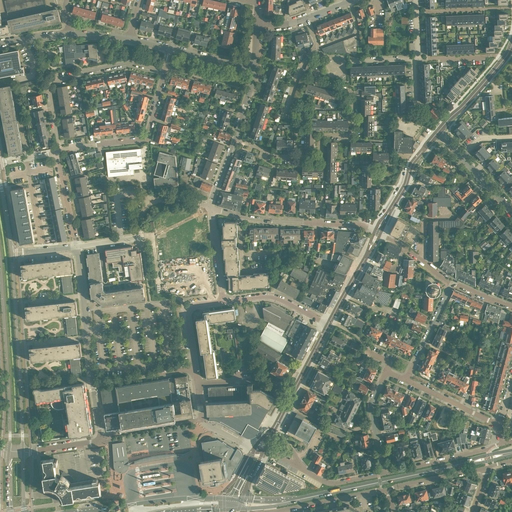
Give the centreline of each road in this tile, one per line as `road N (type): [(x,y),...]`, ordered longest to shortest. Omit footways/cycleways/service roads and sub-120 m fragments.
road 1 (residential): [(235,139),(276,157),(315,158),(324,135),(347,136),(352,94),(320,82),(317,47)]
road 2 (primary): [(306,498),(511,452)]
road 3 (tertiary): [(22,452),(11,253)]
road 4 (tertiary): [(0,259),(9,451)]
road 5 (primary): [(232,499),(174,498),(88,511)]
road 6 (residential): [(383,474),(328,482),(306,471),(271,431)]
road 7 (residential): [(0,43),(68,33),(130,39)]
road 8 (residential): [(130,39),(255,69)]
road 9 (residential): [(89,145),(144,139),(164,72)]
road 10 (residential): [(501,442),(383,474)]
road 11 (residential): [(271,431),(328,323)]
